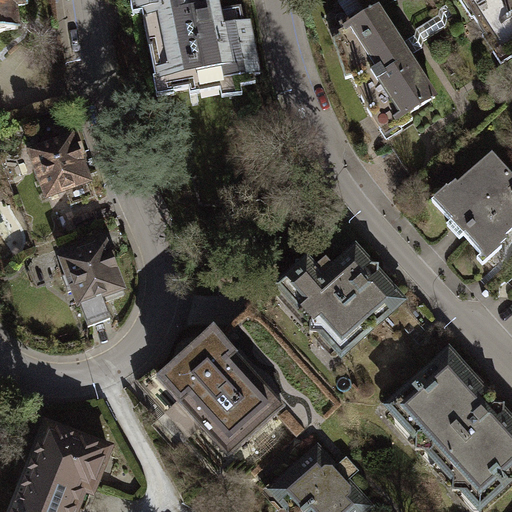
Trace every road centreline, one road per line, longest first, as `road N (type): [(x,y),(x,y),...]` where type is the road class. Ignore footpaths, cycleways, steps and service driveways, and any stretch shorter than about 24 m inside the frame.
road 1 (residential): [(0,361),(35,380),(85,379),(130,355),(155,308),(155,260),(96,102),(79,0)]
road 2 (residential): [(281,0),(298,84),(330,160),(374,222),(511,366)]
